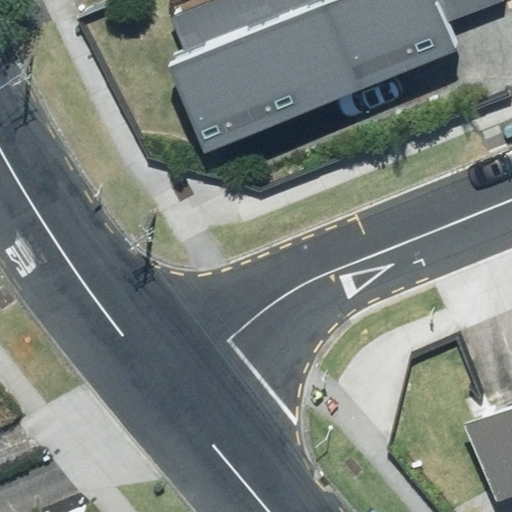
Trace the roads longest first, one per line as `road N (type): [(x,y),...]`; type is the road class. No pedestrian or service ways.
road 1 (residential): [(177,390),(302,286),(511,199)]
road 2 (tertiary): [(0,142),(69,256),(177,390)]
road 3 (tertiary): [(177,390),(279,511)]
